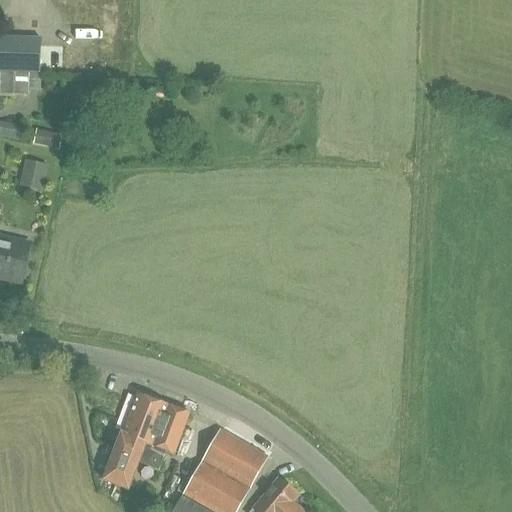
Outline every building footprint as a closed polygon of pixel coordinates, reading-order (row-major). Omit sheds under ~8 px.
[(41,40),(39,73),(68,74),(71,7),(42,7),(41,40)] [(71,7),(68,74),(97,75),(100,8),(71,7)] [(100,8),(97,75),(127,76),(130,9),(100,8)] [(0,38),(0,72),(1,72),(39,74),(39,73),(41,40),(0,38)] [(39,74),(1,72),(1,93),(29,94),(29,91),(41,92),(42,74),(39,74)] [(0,137),(22,142),(25,128),(1,123),(0,125),(0,137)] [(58,135),(36,130),(33,146),(55,150),(58,135)] [(26,151),(18,188),(45,193),(53,158),(26,151)] [(0,280),(22,285),(31,245),(0,238),(0,235),(0,234),(0,280)] [(189,418),(137,394),(104,481),(127,490),(139,464),(159,471),(164,457),(172,458),(189,418)] [(237,511),(268,458),(220,431),(182,498),(210,511),(237,511)] [(279,479),(254,508),(258,511),(302,511),(293,504),(299,496),(279,479)] [(207,511),(183,497),(179,495),(169,511),(207,511)]
